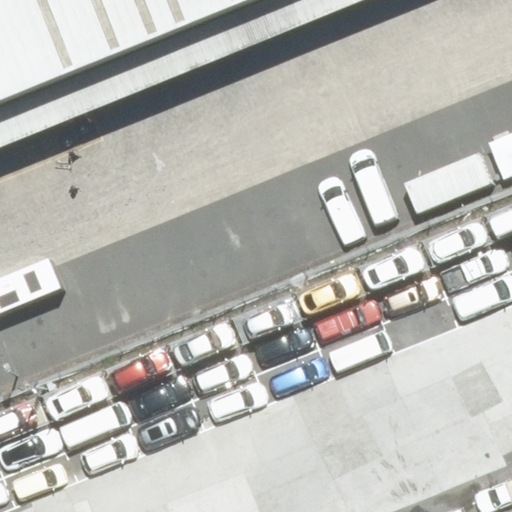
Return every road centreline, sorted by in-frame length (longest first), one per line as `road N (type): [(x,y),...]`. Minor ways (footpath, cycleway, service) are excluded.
road 1 (unknown): [(511,50),(0,221)]
road 2 (unknown): [(269,511),(327,403),(36,511)]
